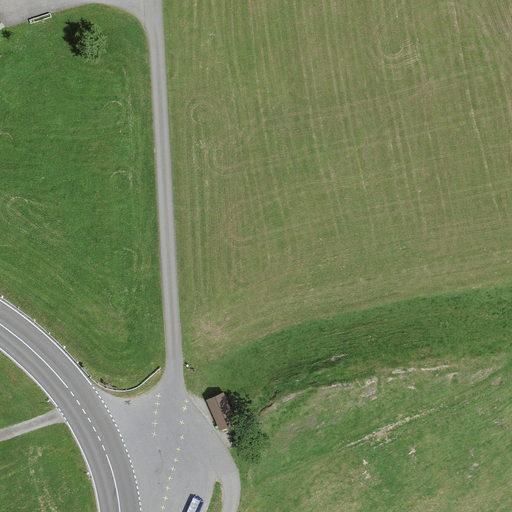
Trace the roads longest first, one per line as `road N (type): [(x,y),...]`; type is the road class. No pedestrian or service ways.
road 1 (unclassified): [(177,413),(157,0)]
road 2 (secondary): [(0,325),(58,378),(104,447)]
